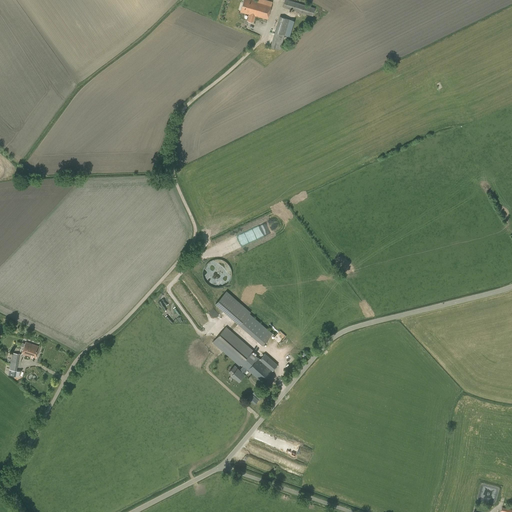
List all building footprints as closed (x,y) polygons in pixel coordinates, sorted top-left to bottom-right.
[(266,0),(256,0),(254,0),(243,0),(240,11),(249,14),(247,21),(253,23),(255,16),(267,19),(271,5),(272,2),(266,0)] [(284,0),(282,7),(313,16),(315,8),(288,0),(284,0)] [(287,30),(290,19),(279,16),(270,47),(280,50),(284,35),(289,37),(291,31),(287,30)] [(227,281),(233,264),(212,257),(204,280),(215,284),(214,286),(221,288),(223,280),(227,281)] [(239,325),(258,341),(261,343),(270,331),(268,330),(249,313),(251,311),(226,291),(213,303),(239,325)] [(245,375),(244,374),(248,370),(262,382),(278,365),(265,354),(260,359),(255,354),(257,352),(253,349),(253,350),(226,326),(212,342),(239,366),(241,365),(243,366),(241,368),(239,370),(234,365),(229,372),(232,374),(232,375),(239,381),(245,375)] [(279,343),(286,336),(280,330),(273,338),(279,343)] [(22,354),(35,358),(39,346),(26,342),(22,354)] [(19,354),(12,352),(8,376),(16,377),(19,354)] [(252,393),(259,399),(263,395),(256,389),(252,393)] [(255,405),(258,400),(251,394),(248,398),(255,405)]
